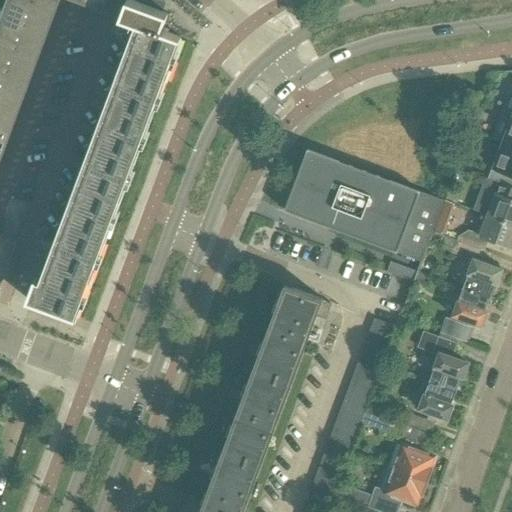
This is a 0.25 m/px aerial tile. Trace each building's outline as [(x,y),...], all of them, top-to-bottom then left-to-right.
[(6,0),(6,1),(53,18),(60,0),(6,0)] [(168,14),(162,11),(165,3),(157,0),(139,0),(138,3),(131,0),(126,0),(120,17),(136,23),(128,46),(41,280),(37,279),(37,278),(36,277),(27,299),(76,318),(77,316),(139,149),(180,39),(181,38),(162,31),(163,28),(168,14)] [(73,0),(103,11),(106,0),(73,0)] [(6,1),(0,16),(0,24),(45,41),(53,18),(6,1)] [(0,24),(0,49),(37,63),(45,41),(0,24)] [(0,49),(0,75),(28,86),(37,63),(0,49)] [(498,76),(498,72),(489,72),(486,80),(491,82),(498,76)] [(0,75),(0,101),(20,108),(28,86),(0,75)] [(511,86),(502,114),(511,117),(511,86)] [(0,101),(0,126),(12,131),(20,108),(0,101)] [(482,110),(477,109),(472,107),(464,127),(474,131),(482,110)] [(511,117),(502,114),(493,139),(502,142),(511,145),(511,117)] [(0,126),(0,152),(3,154),(12,131),(0,126)] [(511,145),(502,142),(489,179),(511,187),(511,145)] [(342,192),(352,166),(339,161),(307,149),(294,183),(284,210),(319,223),(326,206),(324,205),(331,187),(342,192)] [(421,261),(426,249),(432,232),(444,200),(436,197),(420,191),(389,180),(352,166),(342,192),(331,187),(324,205),(326,206),(319,223),(320,223),(329,227),(340,231),(341,231),(377,245),(394,251),(397,252),(420,261),(421,261)] [(511,222),(511,187),(489,179),(484,192),(493,195),(490,204),(492,205),(488,214),(511,222)] [(446,199),(457,204),(462,191),(451,187),(446,199)] [(434,231),(443,235),(454,205),(445,201),(434,231)] [(457,241),(480,249),(484,251),(488,238),(511,247),(511,243),(511,222),(488,214),(484,227),(482,226),(479,235),(469,232),(459,237),(457,241)] [(432,232),(426,249),(433,251),(435,245),(473,259),(464,283),(458,281),(457,286),(463,288),(488,297),(494,283),(496,284),(502,270),(476,260),(480,249),(457,241),(432,232)] [(0,235),(0,288),(17,242),(5,238),(0,235)] [(417,272),(414,281),(426,285),(429,277),(417,272)] [(224,447),(202,505),(199,511),(238,511),(260,452),(278,404),(307,325),(311,327),(312,328),(312,327),(321,330),(325,320),(331,304),(322,300),(323,299),(284,285),(278,302),(263,343),(238,408),(232,425),(224,447)] [(488,297),(463,288),(453,315),(455,316),(453,320),(447,317),(441,332),(466,342),(472,327),(471,326),(473,322),(481,326),(486,311),(484,310),(488,297)] [(374,318),(369,330),(392,339),(397,327),(374,318)] [(369,330),(365,342),(388,351),(392,339),(369,330)] [(439,353),(429,381),(456,390),(456,389),(455,389),(460,376),(463,377),(468,363),(451,357),(456,342),(424,330),(418,345),(439,353)] [(365,342),(361,354),(383,363),(388,351),(365,342)] [(361,354),(356,365),(379,374),(383,363),(361,354)] [(356,365),(352,377),(375,386),(379,374),(356,365)] [(352,377),(348,389),(370,397),(375,386),(352,377)] [(456,390),(429,381),(422,378),(412,406),(422,410),(447,419),(453,405),(450,404),(455,391),(456,391),(456,390)] [(348,389),(343,401),(366,409),(370,397),(348,389)] [(343,401),(339,412),(362,421),(366,409),(343,401)] [(405,424),(366,409),(362,421),(361,423),(390,433),(415,442),(420,429),(405,424)] [(339,412),(335,424),(357,432),(361,423),(362,421),(339,412)] [(405,424),(420,429),(431,433),(435,422),(410,412),(405,424)] [(335,424),(330,435),(353,444),(357,432),(335,424)] [(330,435),(326,447),(349,456),(353,444),(330,435)] [(395,469),(428,481),(433,467),(431,466),(434,457),(404,446),(395,469)] [(326,447),(322,459),(344,467),(349,456),(326,447)] [(322,459),(317,471),(340,479),(344,467),(322,459)] [(338,484),(335,491),(334,495),(359,504),(380,511),(396,511),(402,499),(417,504),(420,495),(423,495),(428,481),(395,469),(386,493),(377,489),(374,497),(338,484)] [(317,471),(313,482),(335,491),(338,484),(340,479),(317,471)] [(313,482),(309,494),(331,502),(334,495),(335,491),(313,482)] [(309,494),(304,506),(321,511),(327,511),(331,502),(309,494)]
